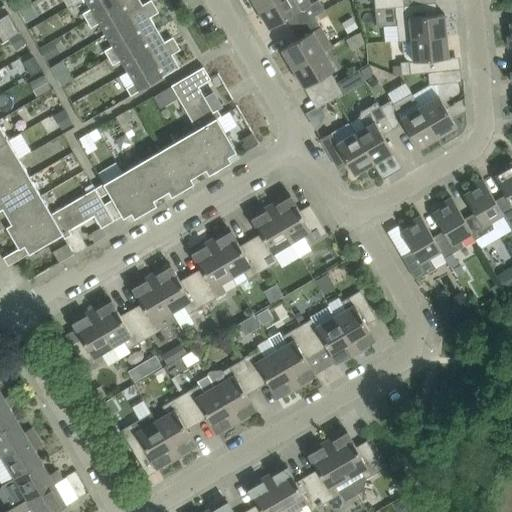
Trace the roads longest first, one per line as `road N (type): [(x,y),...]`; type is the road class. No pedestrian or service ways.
road 1 (residential): [(150,511),(413,354),(421,327),(358,218)]
road 2 (residential): [(7,317),(302,146)]
road 3 (residential): [(358,218),(480,141),(473,0)]
road 4 (residential): [(123,511),(7,317)]
road 5 (residential): [(302,146),(217,0)]
